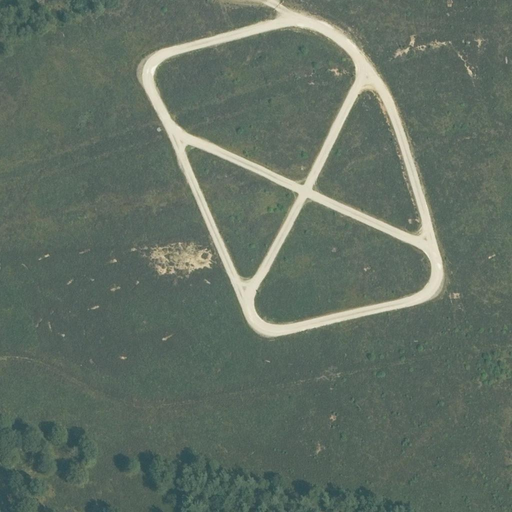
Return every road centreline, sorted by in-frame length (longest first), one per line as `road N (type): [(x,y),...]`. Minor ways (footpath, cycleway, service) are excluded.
road 1 (track): [(274,0),(351,48),(379,88),(407,160),(437,281),(412,301),(280,331),(253,320),(142,70),(162,54),(286,21)]
road 2 (track): [(432,248),(171,131)]
road 3 (track): [(245,304),(366,66)]
